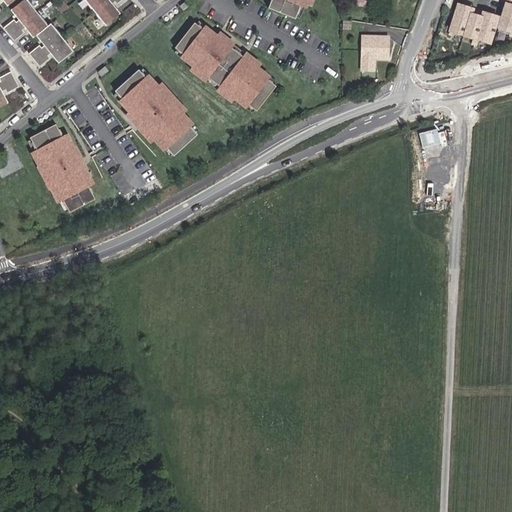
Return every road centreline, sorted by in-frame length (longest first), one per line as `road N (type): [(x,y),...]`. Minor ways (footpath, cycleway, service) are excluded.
road 1 (secondary): [(407,101),(290,150),(146,232),(5,278)]
road 2 (track): [(462,87),(442,511)]
road 3 (residential): [(215,0),(322,61)]
